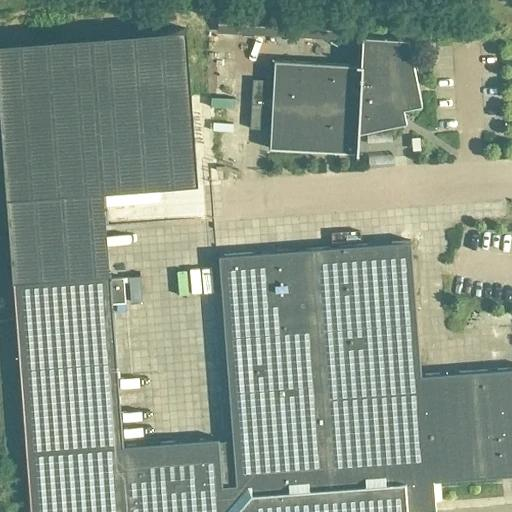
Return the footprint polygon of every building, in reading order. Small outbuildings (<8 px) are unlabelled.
[(186,30),(0,43),(0,107),(13,281),(110,273),(104,190),(197,183),(186,30)] [(359,132),(403,123),(407,122),(404,109),(422,105),(408,39),(363,36),(361,65),(357,65),(274,61),(272,106),(271,112),(269,149),(358,154),(359,132)] [(262,112),(271,112),(272,106),(263,106),(264,81),(252,80),(250,117),(250,129),(262,130),(262,112)] [(13,281),(30,511),(417,511),(436,511),(434,482),(511,476),(511,368),(421,375),(411,241),(294,250),(294,244),(276,246),(276,251),(218,256),(232,440),(219,441),(219,438),(123,446),(113,305),(111,280),(110,273),(13,281)] [(123,278),(111,280),(113,305),(125,304),(123,278)]
